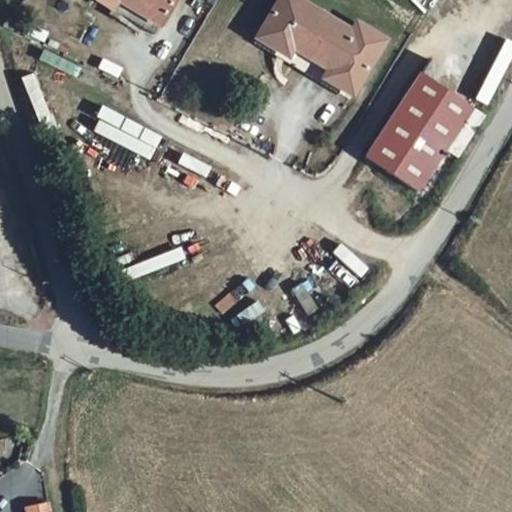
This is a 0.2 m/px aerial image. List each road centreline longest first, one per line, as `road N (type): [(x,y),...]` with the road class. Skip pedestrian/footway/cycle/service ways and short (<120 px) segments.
road 1 (unclassified): [(88,355),(284,378),(336,345),(416,272),(511,113)]
road 2 (unclassified): [(88,355),(0,80)]
